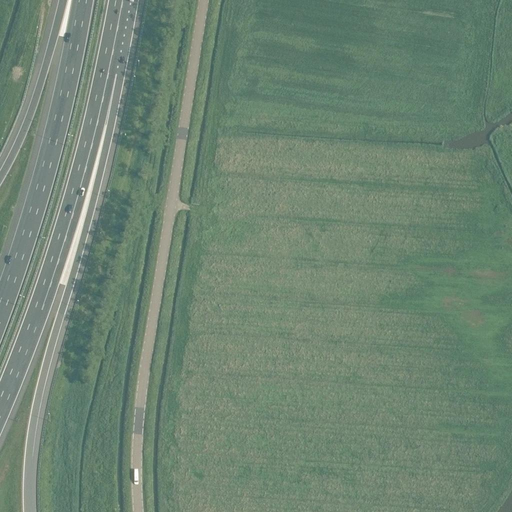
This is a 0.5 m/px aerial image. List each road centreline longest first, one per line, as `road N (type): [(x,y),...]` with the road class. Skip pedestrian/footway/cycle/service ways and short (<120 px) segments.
road 1 (unclassified): [(137,511),(138,423),(203,0)]
road 2 (motorway): [(27,511),(32,413),(107,138),(104,72)]
road 3 (motorway): [(0,407),(35,321),(104,72)]
road 4 (motorway): [(78,0),(46,167),(0,313)]
road 5 (motorway): [(62,0),(0,176)]
